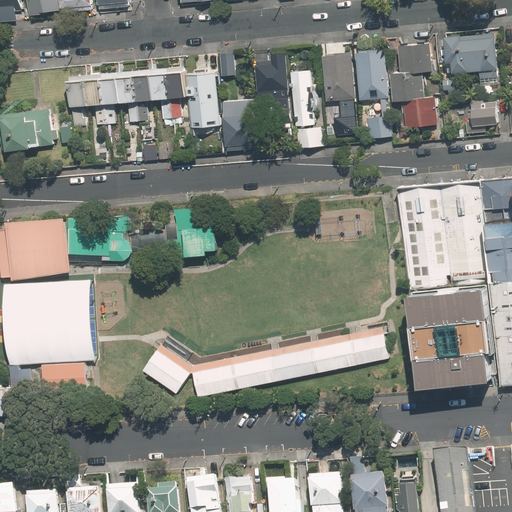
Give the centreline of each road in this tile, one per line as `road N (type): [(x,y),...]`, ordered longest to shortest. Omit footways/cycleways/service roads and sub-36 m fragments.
road 1 (residential): [(511,413),(357,418),(327,432),(0,450)]
road 2 (residential): [(0,191),(338,172),(383,158),(511,153)]
road 3 (residential): [(156,32),(511,2)]
road 4 (residential): [(0,47),(156,32)]
